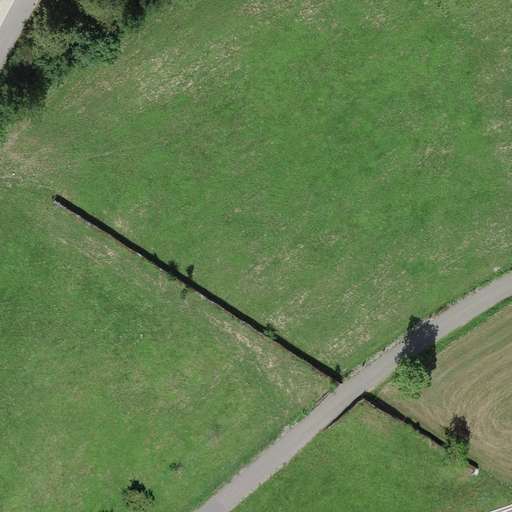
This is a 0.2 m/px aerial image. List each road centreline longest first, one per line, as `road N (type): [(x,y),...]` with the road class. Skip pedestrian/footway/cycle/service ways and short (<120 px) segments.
road 1 (unclassified): [(213,511),(342,397),(467,301),(511,283)]
road 2 (track): [(0,147),(90,55),(158,0)]
